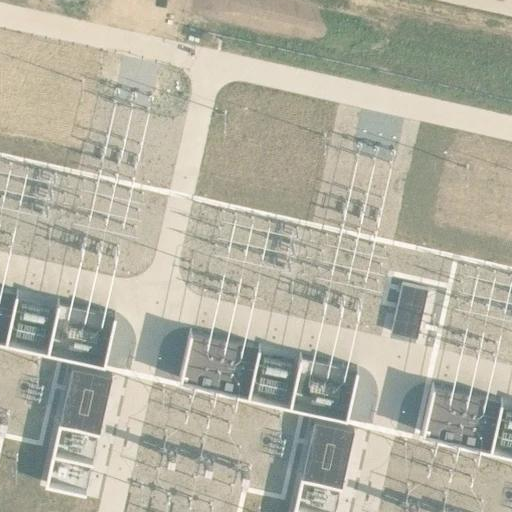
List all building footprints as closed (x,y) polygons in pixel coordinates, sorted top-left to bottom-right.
[(177,0),(176,0),(174,8),(204,16),(207,7),(177,0)] [(278,33),(299,23),(295,14),(273,23),(278,33)] [(400,281),(397,298),(423,304),(426,287),(402,282),(400,281)] [(0,285),(0,337),(5,339),(16,289),(0,285)] [(397,298),(393,314),(419,319),(423,304),(397,298)] [(393,314),(389,330),(391,330),(416,336),(419,319),(393,314)] [(188,327),(177,377),(247,392),(258,343),(188,327)] [(71,364),(58,420),(98,429),(111,373),(71,364)] [(430,381),(419,431),(489,446),(500,397),(430,381)] [(313,418),(300,474),(340,483),(353,427),(313,418)]
